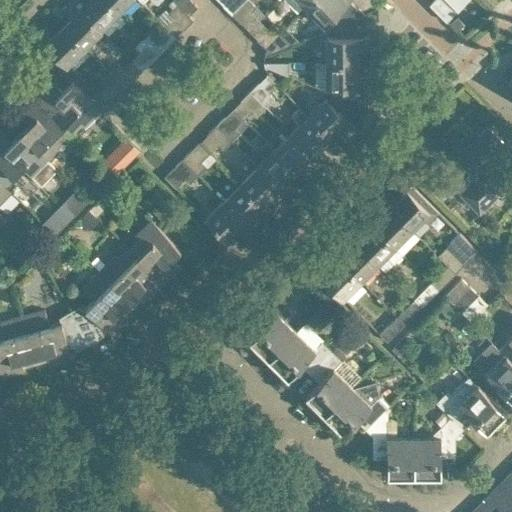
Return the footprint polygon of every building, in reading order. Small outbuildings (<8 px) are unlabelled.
[(101,28),(100,27),(72,0),(70,0),(64,6),(72,15),(62,24),(83,45),(101,28)] [(119,26),(127,18),(118,9),(117,10),(106,0),(72,0),(100,27),(110,17),(119,26)] [(106,0),(117,10),(118,9),(127,0),(106,0)] [(173,16),(165,25),(172,32),(180,24),(183,28),(193,18),(189,14),(174,0),(170,0),(168,2),(172,7),(168,11),(173,16)] [(174,0),(189,14),(197,5),(192,0),(174,0)] [(222,4),(231,13),(243,0),(225,0),(226,0),(222,4)] [(255,5),(250,0),(243,0),(231,13),(239,21),(243,18),(251,26),(258,19),(250,11),(255,5)] [(324,23),(328,18),(334,25),(363,13),(349,0),(311,0),(306,5),(324,23)] [(431,0),(429,3),(446,20),(465,0),(431,0)] [(334,35),(327,35),(327,60),(357,60),(357,47),(368,47),(368,36),(363,35),(363,14),(363,13),(334,25),(334,35)] [(272,22),(266,27),(258,19),(251,26),(260,34),(256,38),(265,47),(279,32),(281,30),(272,22)] [(66,63),(83,45),(62,24),(53,34),(45,26),(37,33),(66,63)] [(157,33),(155,31),(152,28),(143,37),(159,52),(168,43),(165,40),(172,32),(165,25),(157,33)] [(263,53),(263,55),(293,42),(281,30),(279,32),(265,47),(264,48),(264,50),(264,51),(263,53)] [(146,59),(149,62),(159,52),(143,37),(134,45),(137,48),(139,50),(131,59),(138,66),(146,59)] [(117,62),(109,70),(125,86),(134,77),(131,74),(138,66),(131,59),(123,67),(117,62)] [(357,74),(357,60),(327,60),(327,85),(335,85),(335,92),(364,106),(364,85),(368,85),(368,74),(357,74)] [(277,61),(263,61),(263,63),(264,65),(275,69),(277,64),(277,61)] [(115,96),(125,86),(109,70),(99,79),(105,84),(96,93),(104,101),(112,93),(115,96)] [(258,80),(249,89),(265,105),(273,96),(282,88),(266,72),(266,73),(269,76),(262,84),(258,80)] [(53,80),(37,97),(71,131),(80,122),(83,125),(100,108),(71,79),(62,88),(53,80)] [(243,102),(236,110),(243,117),(252,109),(253,111),(256,114),(265,105),(249,89),(240,99),(243,102)] [(349,121),(364,106),(335,92),(327,99),(324,96),(307,113),(329,135),(338,126),(347,134),(354,126),(349,121)] [(64,160),(64,150),(61,147),(66,143),(63,140),(71,131),(37,97),(20,113),(29,121),(20,130),(57,167),(64,160)] [(298,105),(290,114),(299,122),(290,131),(299,139),(320,160),(327,153),(319,145),(329,135),(307,113),(307,114),(298,105)] [(224,114),(215,123),(231,139),(240,131),(236,127),(235,125),(243,117),(236,110),(228,118),(224,114)] [(209,136),(202,144),(209,151),(217,142),(219,145),(222,148),(231,139),(215,123),(206,133),(209,136)] [(479,212),(502,189),(495,182),(510,167),(497,155),(507,145),(487,125),(456,156),(471,172),(455,187),(479,212)] [(33,176),(41,184),(57,167),(20,130),(11,139),(2,131),(0,133),(0,180),(3,184),(4,183),(22,165),(33,176)] [(305,160),(313,168),(320,160),(299,139),(290,131),(273,148),(295,169),(305,160)] [(264,139),(257,147),(266,156),(257,165),(286,194),(294,187),(285,179),(295,169),(273,148),(264,139)] [(120,143),(104,159),(117,173),(133,157),(120,143)] [(190,148),(181,157),(197,173),(205,165),(202,162),(200,159),(209,151),(202,144),(194,152),(190,148)] [(188,182),(197,173),(181,157),(172,167),(175,170),(167,178),(175,186),(183,177),(188,182)] [(286,194),(257,165),(240,182),(261,203),(271,193),(279,202),(286,194)] [(0,221),(5,217),(0,211),(0,200),(11,190),(4,183),(3,184),(0,180),(0,221)] [(117,198),(125,190),(117,182),(108,190),(117,198)] [(261,203),(240,182),(223,199),(252,228),(260,221),(251,213),(261,203)] [(411,227),(414,224),(421,217),(426,222),(438,211),(411,184),(396,199),(388,191),(381,198),(411,227)] [(374,205),(382,214),(372,223),(394,244),(411,227),(381,198),(374,205)] [(245,236),(252,228),(223,199),(206,216),(227,237),(237,227),(245,236)] [(96,201),(90,208),(97,215),(104,208),(96,201)] [(134,234),(136,237),(128,246),(163,281),(179,265),(171,256),(180,247),(151,218),(136,232),(134,234)] [(385,269),(402,253),(393,245),(394,244),(372,223),(363,233),(355,225),(347,232),(377,262),(385,269)] [(463,262),(477,249),(459,231),(446,245),(463,262)] [(340,240),(348,248),(338,257),(360,279),(377,262),(347,232),(340,240)] [(447,262),(430,280),(438,288),(463,262),(446,245),(440,250),(438,253),(447,262)] [(119,255),(116,252),(100,269),(129,298),(138,289),(146,298),(163,281),(128,246),(119,255)] [(343,296),(360,279),(338,257),(329,267),(321,259),(313,267),(343,296)] [(86,305),(82,301),(70,308),(89,341),(103,333),(101,328),(104,325),(111,333),(128,316),(120,307),(129,298),(100,269),(83,286),(94,297),(86,305)] [(444,293),(453,302),(470,285),(461,276),(444,293)] [(438,288),(430,280),(413,298),(421,305),(438,288)] [(453,302),(462,311),(478,294),(470,285),(453,302)] [(268,358),(296,329),(295,329),(278,311),(292,296),(282,286),(249,320),(258,329),(249,339),(268,358)] [(487,302),(478,294),(462,311),(470,319),(487,302)] [(421,305),(413,298),(397,315),(404,322),(421,305)] [(49,323),(44,308),(22,315),(33,354),(45,351),(48,362),(71,356),(68,346),(72,345),(75,349),(89,341),(70,308),(59,315),(60,320),(49,323)] [(0,372),(1,376),(24,369),(21,358),(33,354),(22,315),(0,320),(0,322),(3,335),(0,335),(0,372)] [(387,340),(404,322),(397,315),(379,332),(387,340)] [(324,338),(304,320),(295,329),(296,329),(268,358),(287,376),(303,360),(312,369),(331,350),(322,340),(324,338)] [(511,332),(498,347),(506,355),(511,360),(511,332)] [(472,359),(479,366),(470,376),(478,384),(489,394),(498,385),(511,398),(511,360),(506,355),(498,347),(491,340),(472,359)] [(305,394),(324,413),(352,385),(333,367),(341,359),(331,350),(312,369),(321,378),(305,394)] [(478,384),(470,376),(468,374),(450,392),(446,389),(436,399),(451,414),(460,423),(470,414),(486,430),(505,410),(489,394),(478,384)] [(359,415),(368,424),(369,424),(385,408),(387,405),(377,395),(379,395),(375,379),(352,386),(352,385),(324,413),(343,432),(359,415)] [(369,424),(368,424),(365,427),(372,434),(372,452),(387,452),(387,474),(414,474),(414,434),(396,435),(396,417),(388,417),(388,411),(385,408),(369,424)] [(440,425),(430,434),(414,434),(414,474),(441,474),(441,451),(455,451),(455,435),(463,426),(460,423),(451,414),(440,425)] [(488,493),(479,503),(486,510),(495,500),(488,493)] [(502,509),(505,511),(511,511),(511,500),(502,509)] [(483,511),(486,510),(479,503),(470,511),(483,511)]
